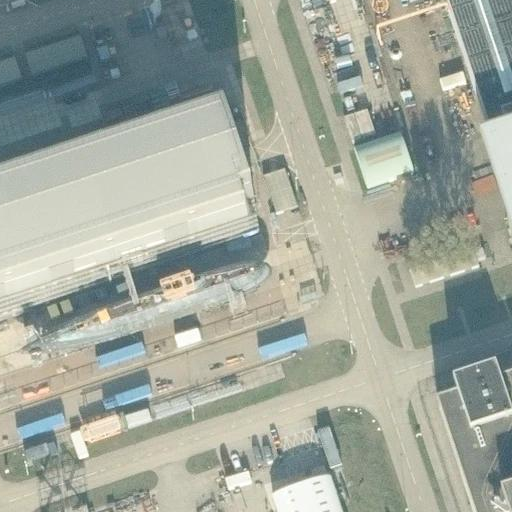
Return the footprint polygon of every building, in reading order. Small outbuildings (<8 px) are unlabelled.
[(511,200),(511,222),(511,223),(510,224),(510,225),(510,226),(511,232),(511,0),(445,0),(507,184),(511,200)] [(0,65),(0,89),(23,82),(16,60),(0,65)] [(0,106),(0,157),(109,121),(94,75),(0,106)] [(346,121),(354,145),(375,138),(377,138),(369,113),(366,114),(346,121)] [(185,153),(184,149),(0,210),(0,319),(125,278),(125,277),(145,270),(146,271),(251,236),(245,216),(249,215),(250,218),(257,216),(255,211),(252,212),(228,140),(231,139),(230,134),(204,143),(205,146),(185,153)] [(357,153),(370,191),(416,175),(403,137),(357,153)] [(265,179),(277,217),(299,210),(286,172),(265,179)] [(475,252),(412,273),(417,289),(480,268),(475,252)] [(511,511),(511,384),(503,388),(499,376),(456,390),(460,402),(439,408),(473,511),(511,511)] [(332,480),(275,499),(278,511),(342,511),(339,503),(332,480)]
